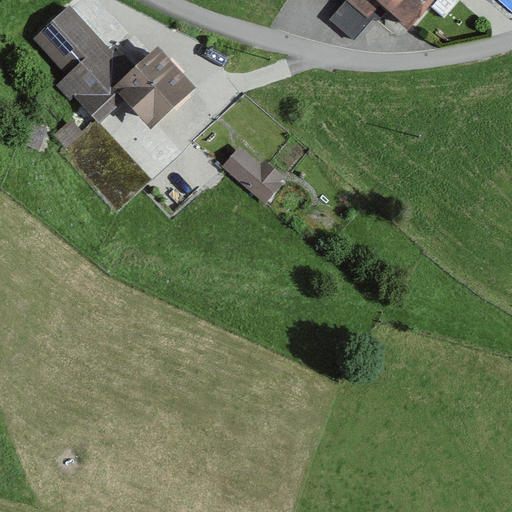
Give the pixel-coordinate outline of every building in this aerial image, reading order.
[(379,1),(405,24),(425,0),(347,0),(334,15),(354,31),(379,1)] [(127,91),(142,77),(139,74),(113,45),(110,48),(72,6),(38,37),(70,71),(59,81),(71,94),(73,92),(95,115),(98,118),(127,91)] [(142,77),(127,91),(153,119),(185,89),(156,58),(139,74),(142,77)] [(148,181),(94,122),(98,118),(95,115),(60,148),(117,210),(148,181)] [(242,152),(226,165),(254,201),(274,185),(261,169),(258,172),(242,152)]
